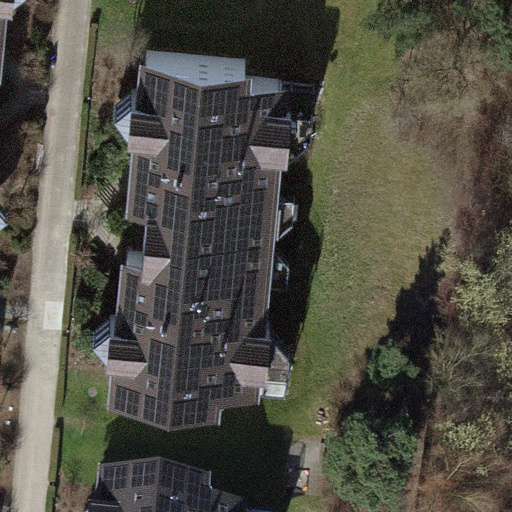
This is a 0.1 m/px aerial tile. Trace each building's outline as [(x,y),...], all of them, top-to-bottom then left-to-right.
[(0,0),(0,87),(33,89),(37,0),(0,0)] [(159,41),(152,210),(305,216),(312,48),(159,41)] [(0,87),(0,256),(26,257),(33,89),(0,87)] [(152,210),(145,378),(298,385),(305,216),(152,210)] [(126,481),(124,511),(277,511),(279,487),(126,481)]
